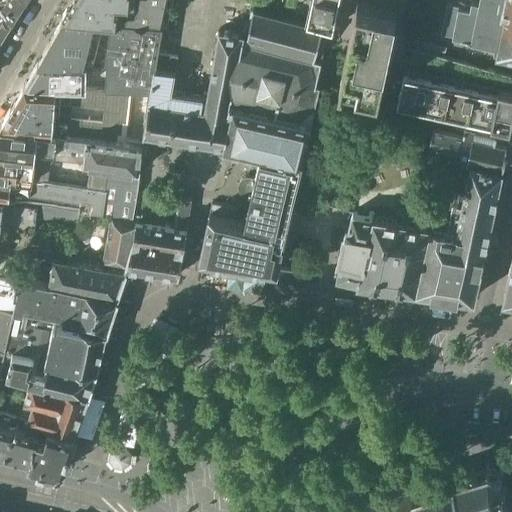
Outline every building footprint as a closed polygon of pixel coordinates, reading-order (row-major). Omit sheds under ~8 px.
[(0,0),(0,7),(11,23),(25,0),(0,0)] [(62,18),(161,26),(162,21),(166,21),(170,5),(107,0),(72,0),(71,3),(68,4),(64,11),(65,14),(62,18)] [(311,0),(306,23),(328,27),(332,28),(338,1),(334,0),(311,0)] [(357,0),(339,82),(379,91),(391,33),(396,9),(375,4),(357,0)] [(511,0),(478,0),(478,1),(473,0),(471,0),(470,7),(447,3),(441,33),(494,44),(494,48),(495,50),(496,50),(496,52),(511,55),(511,0)] [(0,41),(4,36),(11,23),(0,7),(0,41)] [(247,28),(223,144),(223,145),(261,153),(255,178),(249,177),(247,177),(245,177),(244,178),(242,179),(241,180),(240,181),(239,183),(239,185),(239,186),(239,188),(239,190),(240,191),(241,192),(243,193),(244,194),(251,196),(245,219),(209,211),(201,254),(200,254),(200,256),(212,258),(212,261),(215,261),(225,262),(225,263),(227,263),(237,264),(237,265),(240,265),(240,264),(249,266),(249,267),(252,267),(252,266),(262,268),(265,269),(265,266),(277,268),(308,138),(320,85),(320,84),(316,83),(328,29),(328,27),(306,23),(253,9),(251,8),(247,28)] [(155,67),(157,52),(161,26),(62,18),(53,34),(72,44),(77,37),(112,41),(116,63),(155,67)] [(209,141),(223,144),(247,28),(238,27),(238,31),(219,28),(208,93),(203,92),(203,96),(171,91),(177,55),(157,52),(155,67),(152,91),(150,100),(145,132),(197,140),(198,140),(208,142),(209,142),(209,141)] [(38,61),(87,62),(107,62),(116,63),(112,41),(77,37),(72,44),(53,34),(38,61)] [(38,61),(23,86),(86,88),(87,62),(38,61)] [(105,89),(152,91),(155,67),(116,63),(107,62),(105,89)] [(413,123),(416,123),(427,72),(404,67),(396,106),(409,109),(408,111),(408,112),(408,114),(408,116),(409,118),(410,119),(411,121),(412,122),(413,123)] [(416,123),(432,128),(438,129),(450,77),(427,72),(416,123)] [(450,77),(438,129),(463,134),(466,125),(464,125),(465,117),(473,82),(450,77)] [(473,82),(465,117),(487,122),(495,87),(473,82)] [(145,132),(150,100),(152,91),(105,89),(86,88),(23,86),(2,121),(0,124),(0,127),(143,145),(145,132)] [(511,90),(495,87),(487,122),(510,127),(511,117),(511,90)] [(427,150),(462,158),(501,169),(501,167),(502,167),(505,152),(507,144),(506,144),(507,137),(508,137),(508,135),(466,125),(463,134),(438,129),(432,128),(427,150)] [(133,219),(134,212),(136,194),(137,194),(138,191),(137,190),(143,145),(0,127),(0,152),(35,158),(34,173),(46,175),(46,181),(109,189),(105,211),(110,212),(109,216),(133,219)] [(0,174),(46,181),(46,175),(34,173),(35,158),(0,152),(0,174)] [(429,224),(413,288),(455,294),(473,297),(479,273),(501,169),(462,158),(459,172),(468,174),(464,193),(453,191),(447,218),(454,219),(452,228),(429,224)] [(0,197),(41,204),(78,209),(78,206),(105,211),(109,189),(46,181),(0,174),(0,197)] [(124,269),(126,269),(127,265),(179,274),(183,253),(185,241),(188,226),(192,198),(180,196),(180,197),(179,197),(179,200),(180,200),(179,207),(178,207),(178,209),(177,215),(177,217),(176,224),(175,226),(164,224),(142,220),(136,219),(124,269)] [(6,224),(37,228),(39,217),(41,204),(0,197),(0,225),(6,226),(6,224)] [(39,217),(76,222),(78,209),(41,204),(39,217)] [(431,215),(440,218),(443,206),(434,204),(431,215)] [(389,284),(413,288),(429,224),(373,215),(353,211),(351,221),(348,230),(345,230),(339,256),(341,256),(338,271),(342,277),(357,280),(389,284)] [(101,265),(124,269),(136,219),(142,220),(143,214),(134,212),(133,219),(109,216),(101,265)] [(0,250),(12,253),(53,257),(65,258),(66,254),(72,255),(73,248),(37,243),(39,232),(37,231),(37,228),(6,224),(6,226),(0,225),(0,250)] [(0,275),(7,277),(12,253),(0,250),(0,275)] [(48,284),(116,298),(126,269),(124,269),(101,265),(98,264),(99,262),(94,262),(93,263),(65,258),(53,257),(48,284)] [(511,258),(503,298),(511,299),(511,258)] [(7,277),(0,275),(0,307),(8,309),(0,348),(0,371),(16,375),(15,379),(29,383),(87,395),(96,370),(97,368),(96,368),(98,359),(99,359),(103,342),(102,341),(105,331),(106,331),(113,308),(116,298),(48,284),(19,278),(19,279),(7,277)] [(0,347),(0,348),(8,309),(0,307),(0,347)] [(0,407),(20,415),(42,422),(74,432),(75,432),(87,395),(29,383),(24,398),(4,391),(0,393),(0,407)] [(0,453),(5,455),(20,415),(0,407),(0,453)] [(5,455),(28,462),(42,422),(20,415),(5,455)] [(42,422),(28,462),(54,469),(55,470),(63,465),(63,464),(64,463),(67,452),(68,452),(69,450),(68,449),(71,441),(72,442),(73,439),(72,439),(74,432),(42,422)] [(126,447),(117,445),(110,451),(108,459),(114,467),(123,468),(128,464),(130,463),(131,454),(126,447)] [(149,461),(148,470),(153,476),(162,478),(169,474),(171,464),(165,457),(156,456),(149,461)] [(511,511),(511,491),(507,493),(507,487),(503,486),(500,476),(503,474),(501,471),(497,473),(489,469),(489,465),(485,464),(485,469),(475,472),(474,467),(470,468),(471,473),(455,478),(453,473),(449,475),(450,480),(415,490),(414,487),(379,498),(377,493),(362,498),(366,511),(511,511)] [(366,511),(362,498),(314,511),(366,511)]
